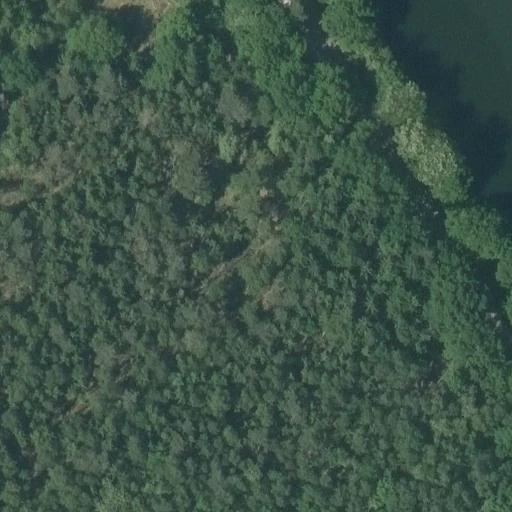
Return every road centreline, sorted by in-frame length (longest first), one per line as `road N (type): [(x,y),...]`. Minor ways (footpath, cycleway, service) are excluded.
road 1 (unclassified): [(511,364),(291,0)]
road 2 (track): [(0,73),(125,57)]
